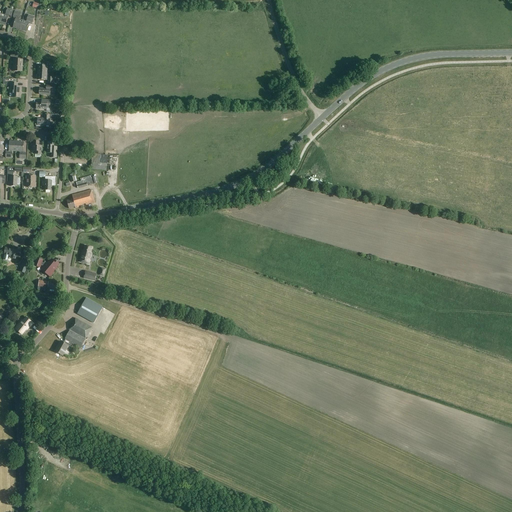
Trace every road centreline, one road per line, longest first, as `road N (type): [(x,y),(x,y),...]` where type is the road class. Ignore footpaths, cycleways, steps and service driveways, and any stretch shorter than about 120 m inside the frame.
road 1 (secondary): [(77,216),(233,185),(321,118)]
road 2 (secondary): [(321,118),(391,65),(511,52)]
road 3 (unclassified): [(18,360),(60,312),(77,216)]
road 4 (unclassified): [(19,511),(18,360)]
road 5 (residential): [(56,213),(63,134),(29,132),(17,118)]
road 6 (unclassified): [(321,118),(295,80),(268,0)]
